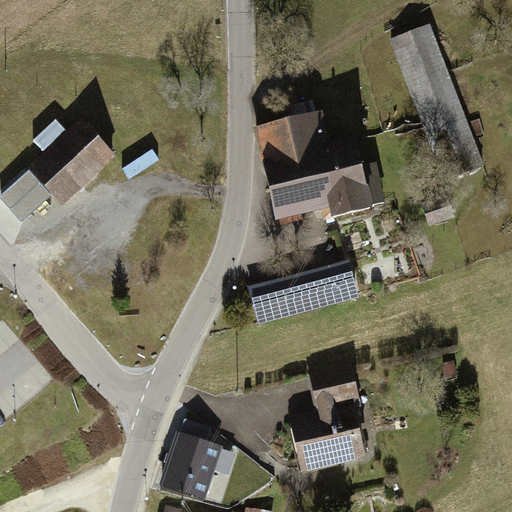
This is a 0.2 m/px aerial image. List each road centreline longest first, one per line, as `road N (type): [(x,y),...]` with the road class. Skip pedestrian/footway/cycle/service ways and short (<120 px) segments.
road 1 (tertiary): [(156,410),(229,249),(240,206),(242,0)]
road 2 (residential): [(0,245),(105,378),(156,410)]
